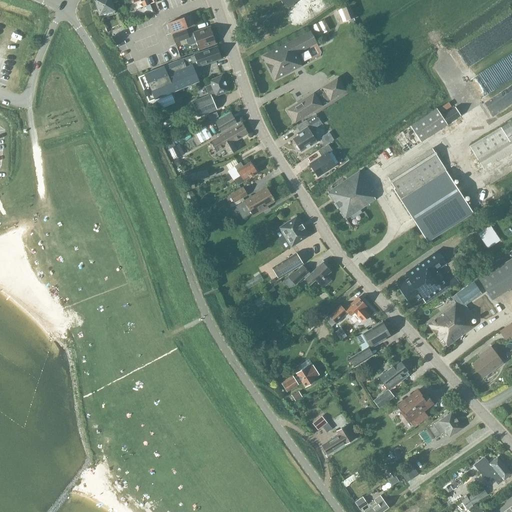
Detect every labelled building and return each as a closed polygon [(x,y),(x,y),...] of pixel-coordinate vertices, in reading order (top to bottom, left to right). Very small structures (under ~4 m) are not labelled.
[(94,0),(99,15),(115,10),(113,6),(118,5),(116,0),(94,0)] [(342,9),(346,21),(354,17),(350,6),(342,9)] [(193,26),(189,15),(167,23),(172,34),(193,26)] [(188,35),(186,30),(172,35),(175,43),(186,39),(188,44),(190,45),(196,42),(198,49),(215,43),(210,27),(193,33),(188,35)] [(297,54),(316,44),(310,32),(262,56),(275,81),(303,66),(297,54)] [(449,77),(480,59),(470,42),(431,64),(446,88),(453,84),(449,77)] [(220,57),(217,46),(194,54),(194,55),(190,56),(182,59),(185,67),(192,64),(193,67),(220,57)] [(164,66),(138,77),(149,102),(199,80),(193,67),(192,64),(185,67),(182,59),(182,58),(164,66)] [(453,88),(466,110),(504,88),(491,66),(453,88)] [(205,86),(208,95),(210,94),(211,96),(215,95),(216,96),(228,91),(222,75),(209,80),(211,84),(205,86)] [(345,91),(337,78),(322,88),(330,100),(345,91)] [(287,110),(295,123),(322,106),(314,93),(287,110)] [(171,94),(160,99),(149,103),(152,110),(162,106),(163,108),(175,103),(171,94)] [(192,102),(199,117),(216,109),(211,96),(210,94),(208,95),(192,102)] [(455,107),(442,115),(448,124),(461,116),(455,107)] [(215,122),(221,132),(236,123),(230,114),(215,122)] [(316,114),(306,121),(308,124),(310,126),(313,124),(319,120),(316,114)] [(299,135),(293,139),(297,144),(296,147),(298,150),(301,150),(301,151),(316,141),(308,129),(310,127),(310,126),(306,121),(297,126),(300,132),(298,133),(299,135)] [(242,123),(211,141),(217,151),(225,147),(229,154),(237,150),(233,142),(248,133),(242,123)] [(511,146),(500,127),(469,146),(482,167),(511,148),(511,146)] [(322,137),(319,138),(324,146),(334,140),(329,132),(328,133),(322,137)] [(175,146),(169,149),(173,157),(180,153),(176,145),(175,146)] [(310,164),(318,177),(336,166),(328,153),(332,150),(329,145),(319,151),(322,156),(310,164)] [(432,149),(387,177),(395,188),(393,189),(400,200),(427,242),(473,213),(432,149)] [(235,166),(228,171),(238,185),(257,173),(250,162),(243,166),(241,162),(235,166)] [(192,174),(180,177),(183,191),(195,188),(193,181),(208,177),(206,170),(191,174),(192,174)] [(375,199),(370,192),(373,190),(359,170),(327,192),(346,219),(375,199)] [(247,195),(243,187),(231,194),(235,202),(247,195)] [(274,201),(267,187),(244,200),(245,202),(237,207),(244,219),(252,214),(253,216),(263,211),(261,208),(274,201)] [(279,227),(291,246),(308,236),(296,216),(279,227)] [(478,237),(487,249),(497,242),(488,230),(478,237)] [(447,288),(442,280),(443,280),(437,270),(446,263),(437,251),(406,273),(409,278),(397,286),(411,306),(423,297),(426,302),(447,288)] [(272,268),(278,279),(303,265),(297,254),(272,268)] [(511,257),(478,279),(492,300),(511,287),(511,257)] [(311,274),(306,279),(310,284),(315,279),(319,283),(323,287),(331,280),(326,276),(331,272),(330,270),(331,269),(323,260),(319,264),(319,265),(310,273),(311,274)] [(294,271),(283,281),(290,289),(304,277),(305,279),(306,279),(311,274),(303,265),(295,272),(294,271)] [(465,304),(482,293),(473,282),(451,297),(454,301),(425,322),(440,341),(442,339),(447,346),(473,326),(469,321),(474,316),(465,304)] [(344,308),(341,305),(328,316),(335,324),(347,313),(351,316),(354,313),(363,322),(369,316),(363,310),(367,307),(365,305),(366,304),(362,300),(361,301),(360,300),(359,301),(357,298),(349,306),(348,305),(344,308)] [(363,333),(371,347),(390,336),(382,322),(363,333)] [(507,341),(511,337),(511,324),(501,331),(507,341)] [(325,330),(320,333),(324,340),(329,337),(325,330)] [(349,359),(354,367),(373,355),(367,347),(349,359)] [(473,364),(482,377),(501,362),(490,348),(482,354),(484,356),(473,364)] [(392,366),(376,378),(379,382),(381,381),(388,389),(389,390),(407,375),(404,372),(406,370),(400,363),(394,368),(392,366)] [(293,376),(281,384),(287,392),(298,385),(298,384),(302,381),(305,387),(315,381),(313,378),(319,375),(313,365),(307,369),(306,367),(296,373),(298,376),(294,378),(293,376)] [(388,390),(374,401),(379,408),(393,397),(388,390)] [(422,411),(432,403),(425,394),(422,396),(417,390),(398,405),(403,410),(401,412),(409,421),(410,420),(414,426),(426,416),(422,411)] [(429,428),(436,437),(445,431),(449,436),(462,428),(451,412),(429,428)] [(321,418),(313,424),(318,430),(325,424),(321,418)] [(322,445),(327,454),(353,439),(346,426),(337,431),(339,435),(322,445)] [(453,441),(455,448),(464,445),(462,438),(453,441)] [(403,452),(409,448),(405,442),(399,446),(403,452)] [(484,469),(490,477),(492,475),(498,482),(502,479),(504,480),(511,474),(497,457),(489,463),(490,465),(484,469)] [(408,477),(421,471),(416,461),(404,467),(408,477)] [(483,488),(468,499),(467,497),(461,501),(466,509),(486,495),(483,488)] [(364,511),(381,511),(388,507),(380,495),(373,500),(375,502),(364,511)]
